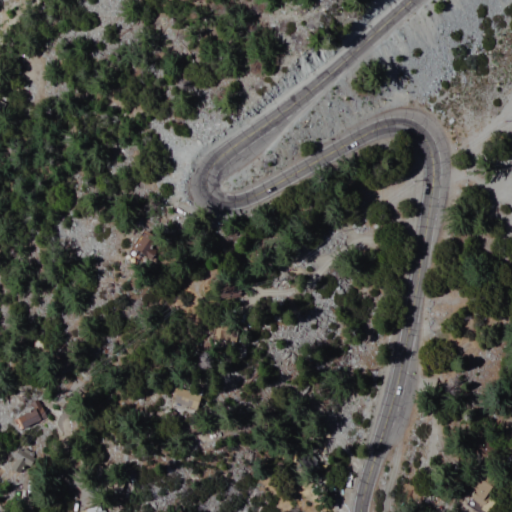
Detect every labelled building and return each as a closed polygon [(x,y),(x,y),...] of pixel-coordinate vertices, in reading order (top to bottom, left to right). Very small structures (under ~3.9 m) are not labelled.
[(144,232),(129,255),(149,269),(165,246),(144,232)] [(167,403),(190,412),(197,394),(174,386),(167,403)] [(17,432),(46,418),(39,403),(10,418),(17,432)] [(100,485),(118,494),(124,482),(106,473),(100,485)] [(466,500),(481,511),(498,491),(478,475),(468,487),(473,492),(466,500)]
